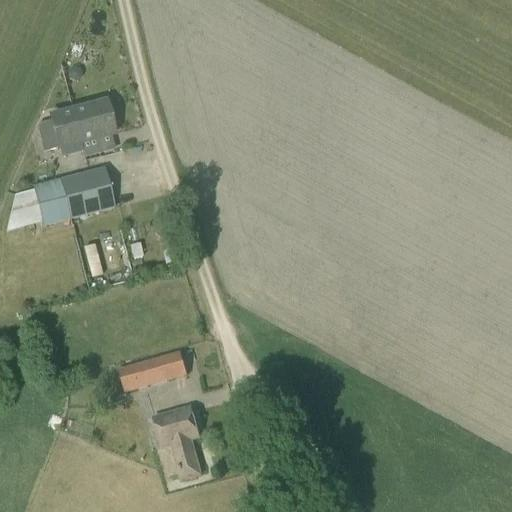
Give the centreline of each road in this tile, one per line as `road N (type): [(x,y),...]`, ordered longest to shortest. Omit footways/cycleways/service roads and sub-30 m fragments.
road 1 (track): [(229,355),(181,230),(122,0)]
road 2 (track): [(355,511),(229,355)]
road 3 (track): [(261,511),(229,355)]
